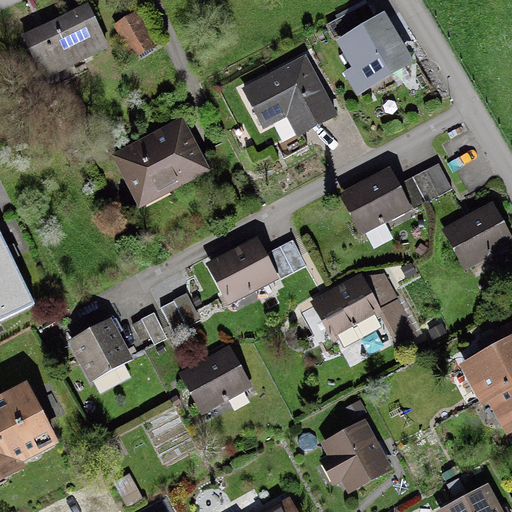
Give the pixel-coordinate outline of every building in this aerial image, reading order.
[(24,38),(41,72),(71,58),(73,63),(106,47),(87,7),(24,38)] [(116,25),(135,57),(155,46),(136,14),(116,25)] [(369,86),(407,63),(381,19),(343,42),(369,86)] [(245,90),(264,125),(293,110),(304,132),(334,116),(304,60),(245,90)] [(118,158),(137,194),(164,180),(168,188),(203,169),(180,125),(159,136),(162,142),(154,147),(150,144),(145,144),(118,158)] [(301,133),(277,145),(283,158),(308,146),(301,133)] [(432,167),(420,174),(407,180),(400,184),(413,209),(452,189),(438,164),(432,167)] [(347,197),(363,228),(403,207),(387,176),(347,197)] [(450,232),(467,263),(506,242),(490,211),(450,232)] [(0,320),(33,305),(0,236),(0,320)] [(280,247),(293,272),(306,266),(293,240),(280,247)] [(214,267),(230,298),(270,277),(254,246),(214,267)] [(267,254),(280,279),(293,272),(280,247),(267,254)] [(366,279),(319,304),(344,348),(359,339),(381,327),(375,313),(382,309),(395,332),(409,324),(383,276),(366,279)] [(161,308),(174,335),(200,320),(187,293),(161,308)] [(141,320),(154,345),(167,338),(154,313),(141,320)] [(91,379),(129,359),(109,323),(72,343),(91,379)] [(489,353),(468,365),(486,399),(493,395),(511,384),(511,323),(482,340),(489,353)] [(187,376),(204,407),(243,385),(227,355),(187,376)] [(511,384),(493,395),(511,429),(511,428),(511,384)] [(0,402),(0,474),(1,478),(19,468),(15,461),(53,441),(26,389),(0,402)] [(351,490),(387,470),(362,424),(326,444),(351,490)] [(497,511),(485,489),(441,511),(497,511)]
